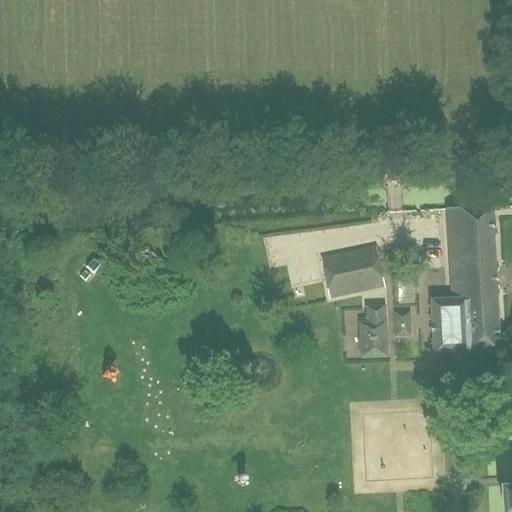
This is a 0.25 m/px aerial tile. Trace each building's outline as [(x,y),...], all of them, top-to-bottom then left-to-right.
[(429,304),(432,359),(499,355),(490,209),(444,212),(449,303),(429,304)] [(375,250),(320,261),(328,302),(383,290),(375,250)] [(357,327),(359,363),(387,361),(384,325),(383,309),(363,310),(364,326),(357,327)] [(393,339),(409,338),(409,315),(393,315),(393,339)] [(302,430),(289,430),(289,443),(301,444),(302,430)]
